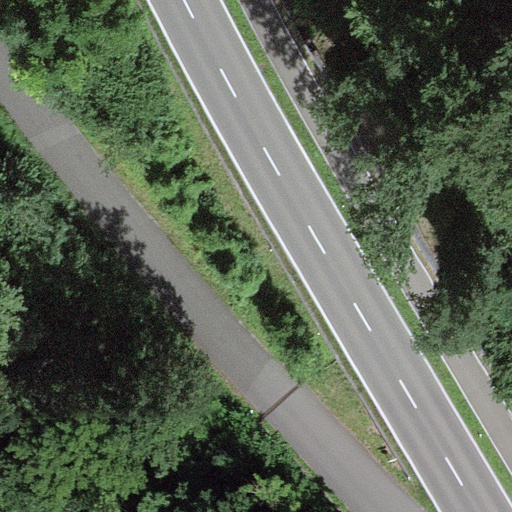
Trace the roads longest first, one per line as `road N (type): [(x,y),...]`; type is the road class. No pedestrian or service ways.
road 1 (tertiary): [(388,511),(146,252),(0,62)]
road 2 (secondary): [(186,0),(482,511)]
